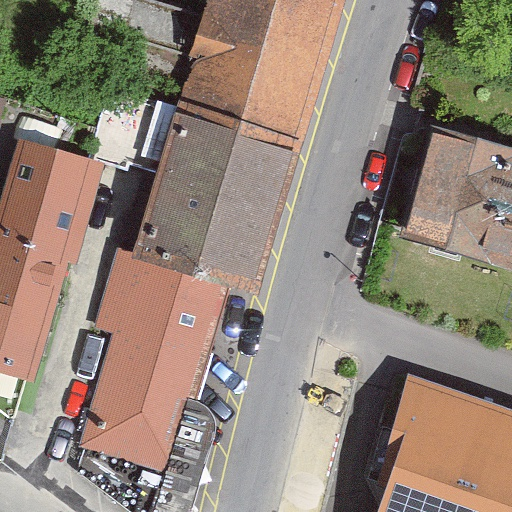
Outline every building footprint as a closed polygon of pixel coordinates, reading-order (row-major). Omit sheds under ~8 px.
[(338,0),(220,0),(183,123),(292,156),(338,0)] [(292,156),(183,123),(139,271),(222,294),(249,302),(292,156)] [(98,178),(21,157),(0,233),(0,377),(30,385),(63,267),(73,269),(98,178)] [(511,176),(437,157),(414,244),(511,269),(511,176)] [(190,409),(222,294),(139,271),(122,267),(104,331),(126,337),(95,452),(161,470),(178,406),(190,409)] [(511,511),(511,422),(417,393),(380,511),(511,511)]
